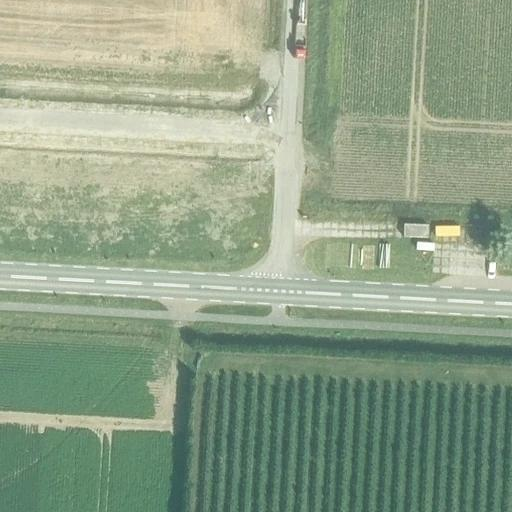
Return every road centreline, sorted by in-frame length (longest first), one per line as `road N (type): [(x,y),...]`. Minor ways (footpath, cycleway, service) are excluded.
road 1 (unclassified): [(0,119),(246,129),(280,106)]
road 2 (primary): [(277,291),(0,276)]
road 3 (primary): [(277,291),(511,302)]
road 4 (unclassified): [(280,106),(277,291)]
